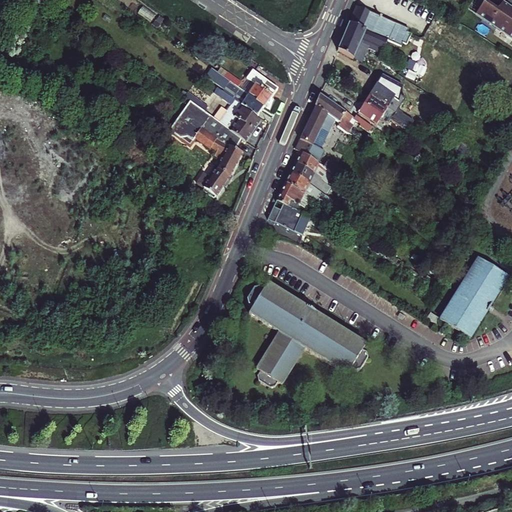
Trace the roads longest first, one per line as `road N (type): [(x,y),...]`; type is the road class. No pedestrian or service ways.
road 1 (trunk): [(511,417),(238,462),(105,467),(0,460)]
road 2 (trunk): [(0,488),(207,493),(383,476),(489,455)]
road 3 (trunk): [(511,406),(264,442),(212,427),(158,374)]
road 4 (secondary): [(313,65),(210,319),(158,374)]
road 5 (trunk): [(221,511),(409,481),(489,455)]
road 6 (residential): [(313,65),(210,0)]
road 7 (secondary): [(158,374),(95,397),(41,396)]
